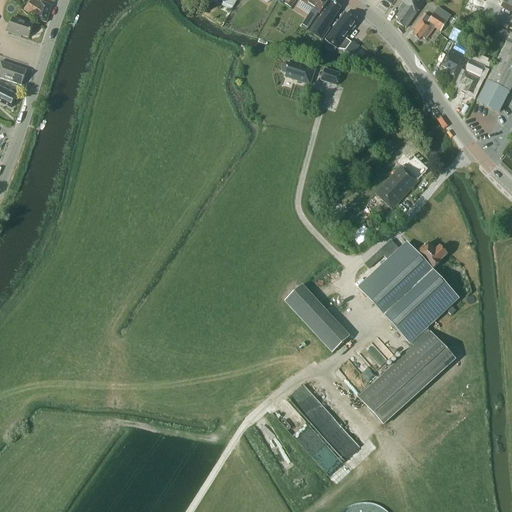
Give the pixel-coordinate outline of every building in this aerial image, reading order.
[(34,0),(31,0),(25,10),(36,17),(35,19),(46,23),(52,6),(41,2),(41,4),(34,0)] [(207,0),(219,6),(221,3),(233,8),(237,0),(207,0)] [(288,0),(285,5),(290,8),(296,0),(288,0)] [(300,0),(300,1),(312,10),(302,25),(308,29),(318,13),(319,14),(329,0),(300,0)] [(398,19),(396,22),(404,28),(404,27),(406,28),(426,0),(398,0),(398,1),(403,4),(398,11),(400,12),(396,18),(398,19)] [(511,0),(495,0),(511,8),(511,0)] [(319,20),(317,18),(307,33),(321,42),(329,29),(327,28),(341,8),(331,1),(319,20)] [(437,9),(433,15),(430,19),(424,14),(412,30),(415,32),(412,35),(419,40),(421,37),(424,39),(433,27),(441,32),(450,17),(437,9)] [(337,49),(338,50),(345,51),(351,43),(346,39),(357,24),(354,22),(356,19),(349,14),(348,15),(345,14),(331,35),(332,35),(327,42),(328,43),(337,49)] [(12,18),(8,33),(18,36),(18,35),(29,39),(33,25),(12,18)] [(468,36),(454,29),(448,39),(463,47),(468,36)] [(499,29),(495,37),(503,41),(507,33),(499,29)] [(511,34),(477,102),(499,113),(509,94),(511,87),(511,34)] [(352,56),(353,54),(356,50),(359,46),(352,42),(351,43),(345,51),(348,52),(350,55),(352,56)] [(324,48),(326,49),(335,51),(337,49),(328,43),(324,48)] [(456,83),(468,58),(451,49),(440,70),(449,74),(447,78),(456,83)] [(470,61),(459,85),(466,88),(464,91),(472,95),(480,79),(479,79),(485,68),(470,61)] [(0,62),(0,78),(22,86),(27,71),(0,62)] [(284,66),(282,70),(283,73),(286,74),(285,77),(310,85),(315,70),(290,62),(289,65),(286,64),(284,66)] [(324,69),(320,81),(336,86),(340,74),(324,69)] [(17,95),(0,86),(0,103),(10,108),(17,95)] [(401,164),(374,193),(393,210),(419,181),(418,180),(429,169),(413,154),(409,158),(404,152),(397,160),(401,164)] [(421,247),(415,253),(416,254),(424,262),(425,261),(430,257),(431,259),(452,241),(440,226),(419,245),(421,247)] [(406,242),(357,286),(367,297),(409,343),(427,328),(432,323),(437,319),(442,314),(444,312),(459,298),(434,271),(425,261),(424,262),(416,254),(415,253),(406,242)] [(285,300),(332,352),(350,336),(303,284),(285,300)] [(452,307),(447,312),(451,316),(456,312),(452,307)] [(413,351),(361,399),(385,425),(456,360),(452,355),(449,352),(433,335),(431,332),(427,328),(409,343),(408,345),(413,351)] [(324,443),(326,446),(315,456),(332,475),(344,464),(325,442),(324,443)]
